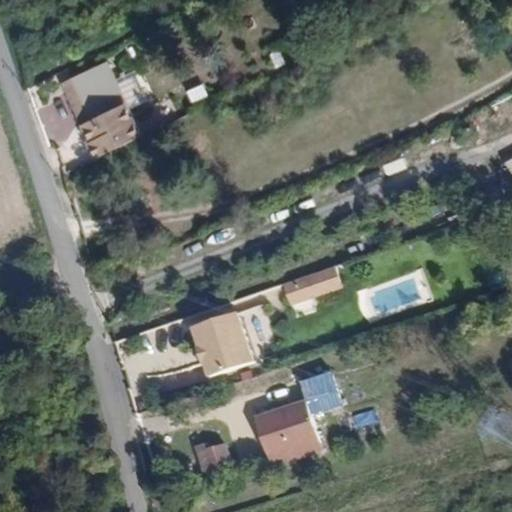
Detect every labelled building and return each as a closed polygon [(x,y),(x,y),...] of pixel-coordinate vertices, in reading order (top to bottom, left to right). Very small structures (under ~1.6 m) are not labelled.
[(108,57),(63,74),(93,152),(138,134),(108,57)] [(133,71),(117,78),(130,108),(146,101),(133,71)] [(511,161),(499,169),(511,192),(511,161)] [(330,265),(296,276),(301,292),(311,289),(313,295),(337,287),(330,265)] [(243,310),(197,323),(203,345),(200,346),(204,361),(207,360),(211,374),(258,361),(243,310)] [(331,374),(304,381),(309,399),(336,392),(331,374)] [(251,418),(268,470),(322,453),(305,401),(251,418)] [(236,467),(227,442),(209,449),(207,443),(195,447),(203,471),(208,469),(211,477),(236,467)]
